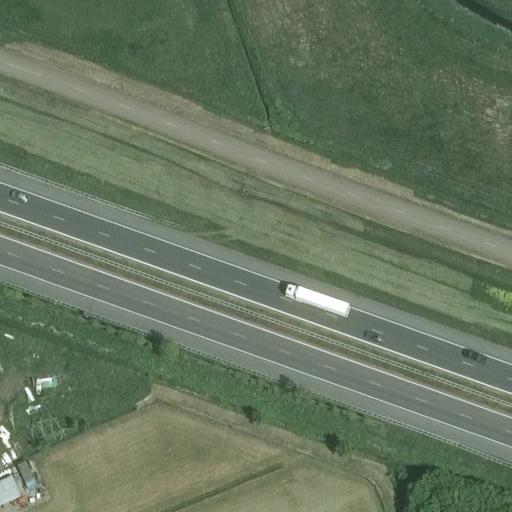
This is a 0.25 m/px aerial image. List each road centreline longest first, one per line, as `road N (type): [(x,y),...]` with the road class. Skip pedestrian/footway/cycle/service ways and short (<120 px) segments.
road 1 (unclassified): [(511,247),(0,62)]
road 2 (motorway): [(511,383),(0,199)]
road 3 (motorway): [(0,251),(511,435)]
